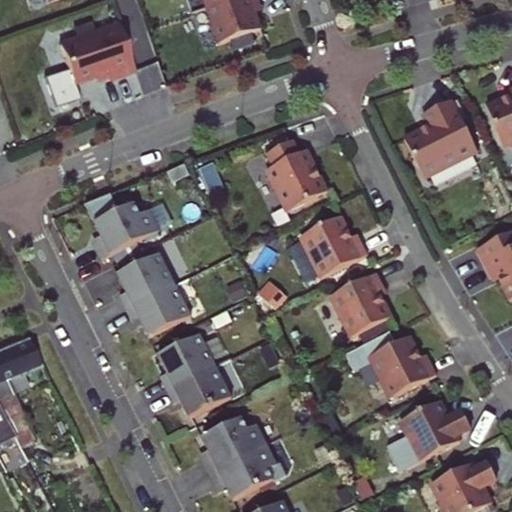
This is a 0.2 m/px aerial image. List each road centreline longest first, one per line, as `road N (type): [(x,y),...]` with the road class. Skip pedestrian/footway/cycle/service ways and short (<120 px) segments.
road 1 (residential): [(511,402),(429,268),(330,75)]
road 2 (residential): [(12,197),(172,511)]
road 3 (residential): [(330,75),(151,137),(12,197)]
road 4 (residential): [(511,20),(342,70)]
